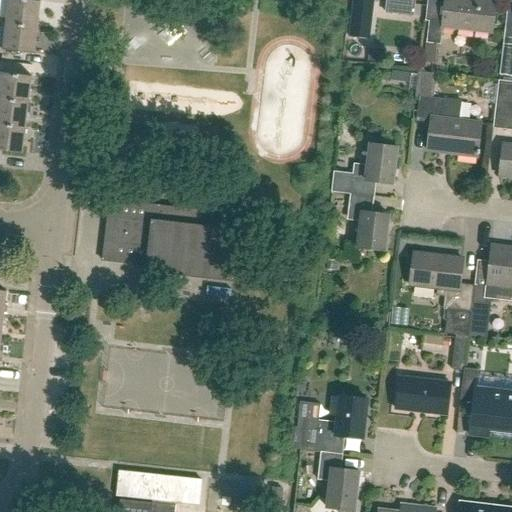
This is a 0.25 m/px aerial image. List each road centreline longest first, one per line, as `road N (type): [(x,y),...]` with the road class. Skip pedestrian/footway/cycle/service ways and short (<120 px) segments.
road 1 (residential): [(22,511),(55,226)]
road 2 (residential): [(55,226),(82,0)]
